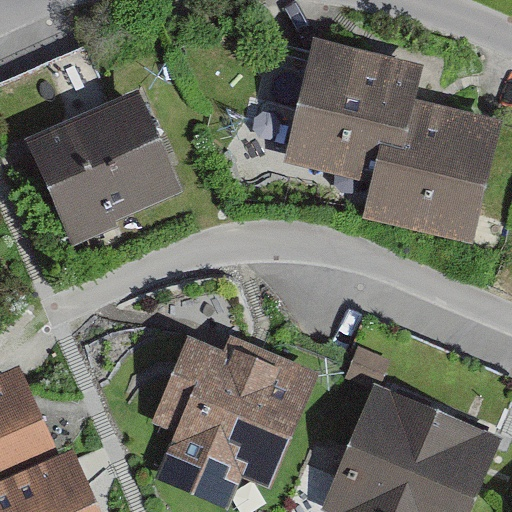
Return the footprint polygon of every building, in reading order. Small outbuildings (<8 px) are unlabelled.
[(424,57),(314,26),(309,50),(296,106),(284,160),(369,178),(380,130),(404,135),(413,97),(424,57)] [(296,106),(309,50),(290,46),(272,42),(259,98),(296,106)] [(138,84),(28,132),(76,242),(118,223),(116,218),(184,189),(138,84)] [(498,117),(413,97),(404,135),(380,130),(369,178),(362,215),(474,238),(498,117)] [(224,344),(190,330),(153,419),(174,428),(154,476),(231,508),(245,476),(272,487),(322,366),(230,328),(224,344)] [(21,356),(0,365),(0,471),(60,445),(21,356)] [(468,511),(503,429),(374,376),(321,506),(336,511),(468,511)] [(0,471),(0,511),(103,511),(73,440),(60,445),(0,471)]
